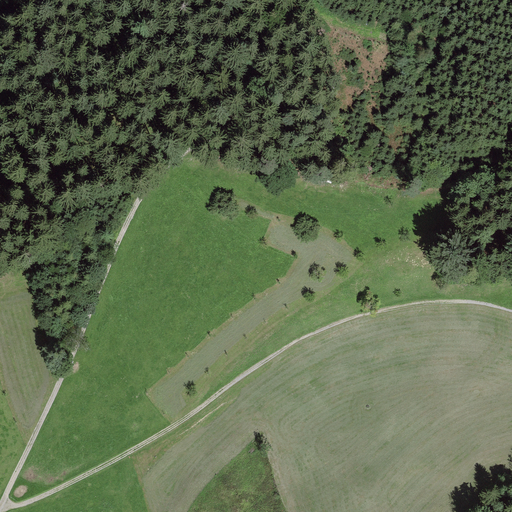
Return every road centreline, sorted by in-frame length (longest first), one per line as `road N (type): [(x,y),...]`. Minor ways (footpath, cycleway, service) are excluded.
road 1 (track): [(511,312),(428,302),(361,315),(301,338),(130,451),(0,508)]
road 2 (track): [(115,249),(150,182),(252,95),(257,60),(242,0)]
road 3 (track): [(115,249),(56,389)]
road 4 (track): [(0,508),(56,389)]
